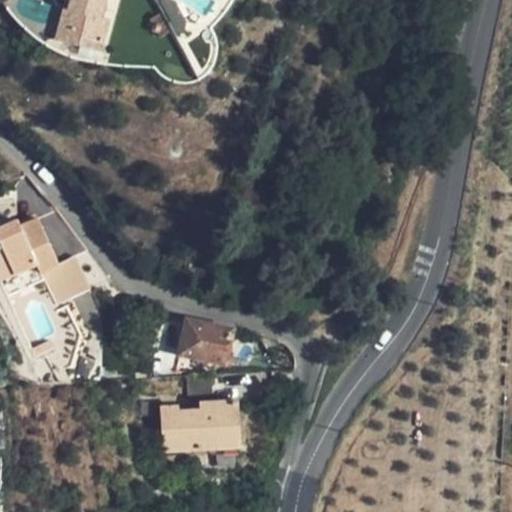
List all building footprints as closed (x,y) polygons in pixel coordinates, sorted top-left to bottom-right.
[(80,39),(83,32),(65,27),(72,0),(67,0),(55,41),(98,54),(101,44),(80,39)] [(72,0),(65,27),(83,32),(80,39),(101,44),(107,23),(98,20),(102,0),(72,0)] [(176,9),(173,3),(167,1),(161,4),(180,36),(186,33),(187,27),(184,21),(179,25),(171,12),(176,9)] [(184,21),(176,9),(171,12),(179,25),(184,21)] [(49,259),(25,211),(7,220),(4,214),(0,216),(0,271),(25,259),(30,269),(49,259)] [(49,259),(30,269),(45,301),(80,284),(64,252),(49,259)] [(165,263),(161,275),(191,287),(195,274),(165,263)] [(226,362),(233,330),(210,325),(188,320),(181,352),(226,362)] [(24,353),(42,344),(38,337),(21,346),(24,353)] [(214,436),(243,434),(240,396),(213,398),(212,406),(200,408),(179,409),(179,403),(159,405),(162,449),(215,445),(214,436)] [(199,399),(200,408),(212,406),(213,398),(199,399)] [(243,443),(243,434),(214,436),(215,445),(243,443)]
